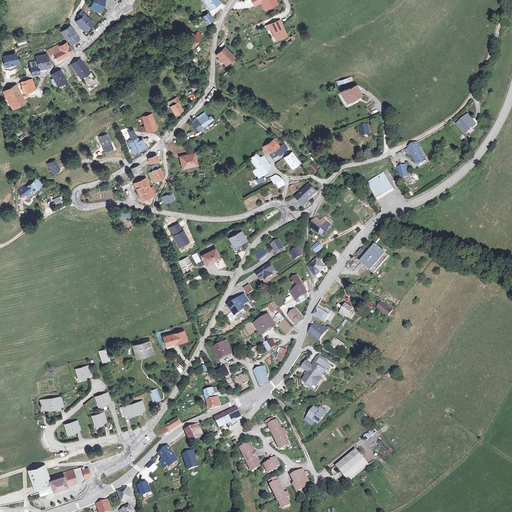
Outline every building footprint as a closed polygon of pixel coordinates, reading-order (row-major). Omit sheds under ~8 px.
[(91,0),(89,8),(96,11),(97,11),(99,4),(103,5),(104,0),(91,0)] [(251,0),(253,2),(257,0),(258,0),(260,2),(263,9),(275,2),(273,0),(251,0)] [(80,18),(81,20),(78,23),(85,32),(94,25),(84,13),(80,18)] [(206,13),(200,16),(204,23),(210,18),(206,13)] [(279,20),(273,22),(276,28),(271,30),(274,38),(284,33),(279,20)] [(68,25),(61,31),(63,34),(64,33),(71,42),(78,37),(68,25)] [(193,35),(184,29),(178,38),(192,48),(201,34),(196,31),(193,35)] [(138,35),(131,40),(137,46),(143,41),(138,35)] [(53,46),(47,50),(49,55),(53,53),(56,59),(72,51),(68,44),(67,45),(65,42),(59,45),(58,43),(53,46)] [(223,46),(215,52),(217,56),(214,58),(221,66),(224,64),(223,63),(231,56),(223,46)] [(14,53),(2,55),(4,64),(16,62),(14,53)] [(46,54),(36,56),(37,60),(37,63),(47,62),(46,54)] [(78,56),(70,63),(79,77),(88,72),(78,56)] [(37,63),(37,67),(37,72),(43,71),(45,70),(44,66),(48,66),(47,62),(37,63)] [(19,66),(5,71),(7,77),(21,72),(19,66)] [(58,69),(50,73),(53,78),(56,84),(64,80),(58,69)] [(350,79),(348,76),(337,82),(338,85),(350,79)] [(29,78),(20,81),(22,91),(30,90),(29,87),(31,87),(29,78)] [(15,84),(2,91),(8,102),(14,99),(20,95),(15,84)] [(347,87),(341,91),(346,99),(354,95),(356,96),(362,93),(357,84),(348,89),(347,87)] [(20,95),(14,99),(17,104),(22,100),(20,95)] [(178,95),(170,99),(172,103),(177,101),(180,99),(178,95)] [(14,99),(8,102),(11,108),(17,104),(14,99)] [(172,103),(169,105),(173,113),(181,108),(177,101),(172,103)] [(150,113),(141,117),(144,125),(146,130),(159,124),(158,121),(154,122),(150,113)] [(205,114),(196,120),(200,126),(211,119),(209,115),(207,117),(205,114)] [(471,116),(460,121),(466,132),(477,126),(471,116)] [(128,141),(126,142),(131,151),(143,145),(140,138),(136,139),(135,137),(133,139),(132,136),(133,136),(131,131),(129,131),(128,129),(124,129),(119,131),(124,141),(127,139),(128,141)] [(271,138),(263,145),(267,152),(276,146),(271,138)] [(411,149),(410,150),(417,162),(422,159),(425,157),(427,155),(417,141),(408,146),(411,149)] [(280,144),(276,146),(267,152),(270,156),(276,152),(277,154),(281,152),(284,149),(280,144)] [(290,150),(282,156),(290,167),(298,161),(296,158),(290,150)] [(194,153),(180,157),(183,168),(197,164),(194,153)] [(256,153),(249,158),(254,166),(263,159),(264,161),(266,159),(262,154),(258,156),(256,153)] [(156,155),(149,158),(151,164),(159,161),(156,155)] [(263,159),(254,166),(253,167),(258,173),(268,166),(264,161),(263,159)] [(406,162),(398,165),(402,175),(410,172),(406,162)] [(139,164),(132,168),(133,171),(135,175),(142,171),(139,164)] [(153,170),(154,172),(149,174),(153,182),(163,177),(160,167),(153,170)] [(253,167),(250,169),(253,174),(254,174),(256,176),(259,174),(258,173),(253,167)] [(381,172),(366,182),(378,199),(393,188),(381,172)] [(274,173),(267,176),(271,181),(272,181),(278,177),(274,173)] [(278,177),(272,181),(275,186),(281,182),(278,177)] [(40,185),(36,179),(23,189),(22,188),(16,192),(17,193),(18,196),(20,196),(23,194),(25,196),(40,185)] [(141,200),(155,193),(156,192),(153,186),(152,187),(149,189),(145,180),(135,184),(141,200)] [(308,183),(302,188),(294,195),(300,201),(306,194),(308,196),(314,190),(308,183)] [(171,194),(163,197),(166,203),(173,199),(171,194)] [(308,196),(306,194),(300,201),(303,204),(309,197),(308,196)] [(318,219),(313,215),(307,226),(309,228),(310,226),(321,235),(328,227),(330,224),(320,216),(318,219)] [(239,229),(226,236),(231,245),(230,245),(231,248),(238,244),(238,243),(238,242),(238,241),(244,238),(239,229)] [(277,238),(270,243),(274,251),(281,246),(277,238)] [(316,241),(310,245),(314,250),(321,246),(316,241)] [(386,253),(373,241),(358,259),(371,270),(386,253)] [(214,246),(201,254),(205,263),(219,256),(214,246)] [(261,247),(253,253),(258,259),(266,253),(261,247)] [(290,249),(288,251),(292,259),(298,255),(294,247),(290,249)] [(192,255),(196,263),(201,261),(197,252),(192,255)] [(390,256),(386,253),(371,270),(376,274),(390,256)] [(186,255),(177,260),(181,267),(190,262),(186,255)] [(312,262),(308,266),(310,270),(309,271),(310,275),(313,274),(315,276),(320,271),(325,267),(317,258),(312,262)] [(263,277),(269,273),(268,272),(272,269),(268,262),(254,271),(258,278),(262,275),(263,277)] [(287,276),(293,285),(299,281),(294,272),(287,276)] [(293,285),(287,288),(292,297),(295,295),(303,290),(304,290),(299,281),(293,285)] [(303,290),(295,295),(297,299),(304,294),(305,292),(303,290)] [(242,293),(236,297),(240,304),(246,300),(242,293)] [(240,304),(236,297),(226,304),(232,314),(242,307),(240,304)] [(370,309),(373,305),(368,301),(365,306),(370,309)] [(381,301),(377,306),(387,315),(391,310),(381,301)] [(352,309),(346,304),(339,312),(346,317),(352,309)] [(318,305),(313,315),(325,322),(331,311),(326,308),(325,309),(318,305)] [(292,306),(285,313),(293,323),(301,316),(292,306)] [(265,314),(252,322),(256,331),(270,322),(265,314)] [(282,317),(276,323),(285,332),(291,326),(282,317)] [(317,322),(316,324),(308,332),(319,341),(326,332),(329,329),(324,326),(323,327),(317,322)] [(183,329),(170,332),(173,341),(185,338),(183,329)] [(262,340),(264,343),(262,344),(264,349),(273,344),(270,339),(268,341),(266,338),(262,340)] [(344,346),(334,338),(328,346),(338,353),(344,346)] [(226,339),(213,346),(218,357),(231,349),(226,339)] [(146,341),(130,345),(133,353),(134,353),(135,356),(137,356),(139,353),(143,352),(146,354),(150,353),(146,341)] [(256,342),(246,348),(248,352),(245,355),(248,360),(257,355),(257,354),(261,351),(256,342)] [(282,360),(286,349),(281,347),(277,358),(282,360)] [(103,348),(96,350),(99,361),(107,359),(103,348)] [(310,364),(306,370),(309,372),(303,380),(313,387),(320,376),(323,372),(325,373),(330,366),(318,357),(313,363),(315,364),(313,366),(310,364)] [(310,364),(306,361),(302,366),(306,370),(310,364)] [(261,363),(250,368),(258,383),(266,379),(261,369),(264,368),(261,363)] [(86,366),(73,370),(76,379),(89,375),(86,366)] [(322,378),(320,376),(313,387),(316,389),(323,379),(322,378)] [(214,391),(212,386),(204,389),(205,393),(202,393),(203,396),(206,395),(207,399),(207,400),(209,407),(220,404),(217,395),(221,394),(220,389),(214,391)] [(157,389),(149,391),(151,401),(159,399),(157,389)] [(105,393),(92,397),(96,406),(109,402),(105,393)] [(60,397),(39,399),(40,410),(62,407),(60,397)] [(141,401),(120,407),(123,417),(144,410),(141,401)] [(317,423),(325,412),(319,408),(317,411),(313,407),(307,415),(313,420),(317,423)] [(224,414),(211,419),(214,424),(217,423),(219,427),(226,424),(228,427),(231,425),(230,422),(234,421),(241,418),(236,408),(224,414)] [(102,413),(90,417),(93,426),(105,422),(102,413)] [(304,419),(310,424),(313,420),(307,415),(304,419)] [(181,423),(178,418),(162,427),(164,433),(172,428),(181,423)] [(271,435),(275,433),(278,441),(275,442),(279,450),(288,445),(283,435),(285,434),(284,431),(281,431),(277,422),(275,423),(273,420),(265,423),(271,435)] [(76,421),(62,425),(65,434),(78,430),(76,421)] [(197,425),(197,424),(183,430),(184,432),(187,436),(190,441),(202,434),(200,429),(197,425)] [(248,442),(240,447),(244,455),(247,453),(250,460),(247,462),(252,470),(260,466),(259,463),(257,460),(258,459),(253,448),(251,449),(249,446),(248,442)] [(168,448),(160,453),(164,459),(159,462),(164,468),(168,465),(176,459),(168,448)] [(192,450),(181,454),(187,470),(198,466),(192,450)] [(361,458),(354,450),(335,466),(341,474),(342,476),(347,481),(367,466),(362,460),(361,458)] [(271,461),(268,462),(265,464),(269,472),(277,468),(276,465),(280,463),(276,456),(270,459),(271,461)] [(151,461),(146,466),(153,472),(158,467),(151,461)] [(41,464),(36,466),(38,479),(33,480),(34,483),(35,487),(38,493),(47,490),(46,488),(49,487),(50,489),(64,485),(61,474),(60,471),(55,473),(55,472),(46,475),(44,467),(42,467),(41,464)] [(36,466),(25,469),(30,484),(34,483),(33,480),(38,479),(36,466)] [(299,470),(292,474),(295,482),(299,489),(307,485),(305,482),(309,480),(303,469),(300,471),(299,470)] [(71,471),(61,474),(64,485),(74,481),(71,471)] [(277,476),(269,480),(283,507),(290,503),(287,495),(285,493),(283,488),(281,489),(280,486),(281,485),(277,476)] [(146,480),(137,485),(141,495),(151,491),(146,480)] [(127,489),(118,493),(122,503),(130,500),(127,489)] [(108,501),(97,505),(99,511),(107,511),(112,510),(108,501)]
